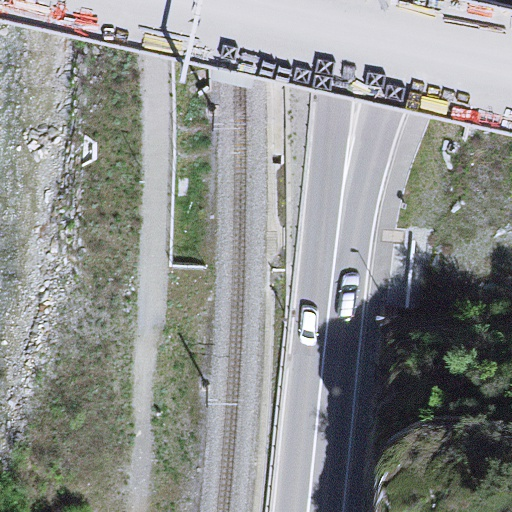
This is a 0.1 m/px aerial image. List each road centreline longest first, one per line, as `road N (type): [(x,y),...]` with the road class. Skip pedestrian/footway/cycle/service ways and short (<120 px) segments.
road 1 (secondary): [(308,511),(353,109),(380,0)]
road 2 (motorway): [(215,0),(511,65)]
